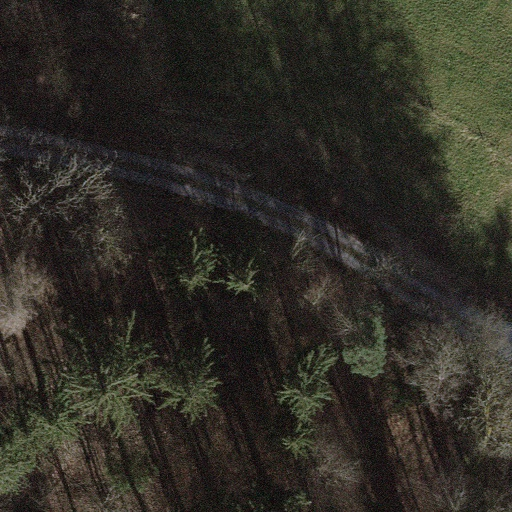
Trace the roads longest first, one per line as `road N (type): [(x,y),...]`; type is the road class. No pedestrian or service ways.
road 1 (track): [(0,153),(184,180),(310,231),(461,325),(511,344)]
road 2 (track): [(511,415),(453,475),(433,511)]
